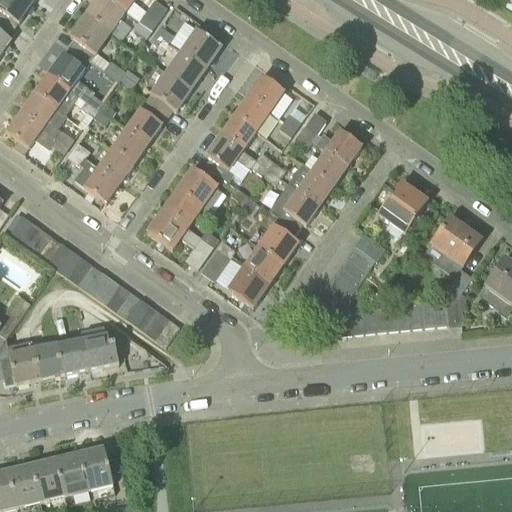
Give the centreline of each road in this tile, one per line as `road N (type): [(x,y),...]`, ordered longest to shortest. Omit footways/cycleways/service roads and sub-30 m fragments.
road 1 (residential): [(248,362),(408,151)]
road 2 (residential): [(251,390),(511,361)]
road 3 (residential): [(0,437),(251,390)]
road 4 (residential): [(118,253),(263,45)]
road 5 (residential): [(408,151),(263,45)]
road 6 (tertiary): [(511,94),(360,0)]
road 7 (residential): [(248,362),(232,330),(118,253)]
road 8 (residential): [(118,253),(0,168)]
road 9 (residential): [(0,102),(73,0)]
road 10 (residential): [(511,222),(408,151)]
